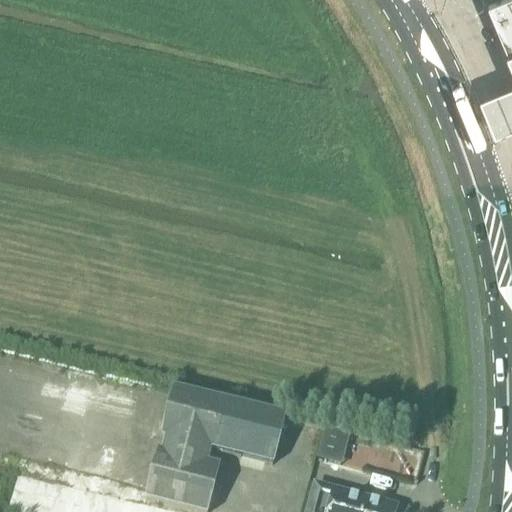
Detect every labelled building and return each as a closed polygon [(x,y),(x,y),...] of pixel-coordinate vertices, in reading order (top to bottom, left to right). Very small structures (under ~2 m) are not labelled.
[(511,0),(500,0),(488,5),(509,54),(508,55),(508,57),(511,56),(510,55),(511,54),(511,0)] [(511,132),(511,57),(505,60),(511,77),(511,89),(480,102),(495,139),(511,132)] [(147,502),(186,511),(207,511),(218,471),(206,468),(210,451),(272,467),(284,421),(174,393),(163,440),(166,441),(163,457),(159,456),(147,502)] [(320,456),(342,463),(348,444),(327,437),(320,456)] [(315,489),(309,511),(394,511),(395,511),(315,489)]
